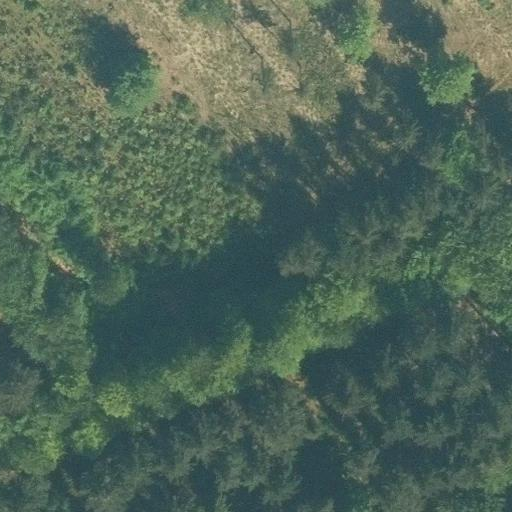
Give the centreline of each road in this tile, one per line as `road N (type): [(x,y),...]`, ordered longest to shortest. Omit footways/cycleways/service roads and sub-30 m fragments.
road 1 (track): [(121,373),(511,208)]
road 2 (track): [(0,233),(121,373),(0,425)]
